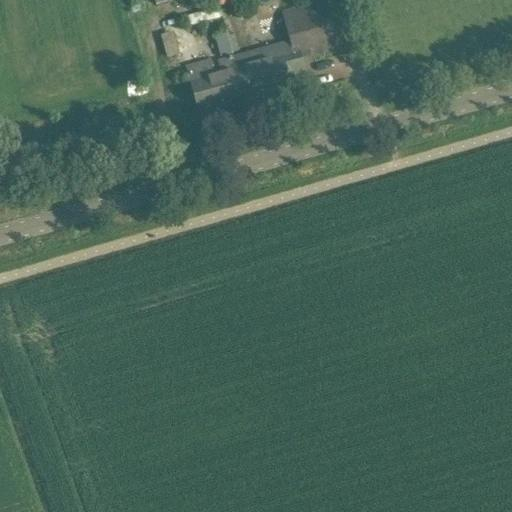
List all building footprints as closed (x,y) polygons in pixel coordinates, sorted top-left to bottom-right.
[(234,59),(245,99),(257,95),(257,93),(270,90),(270,92),(290,87),(287,77),(304,72),(300,53),(342,42),(333,9),(284,23),(289,43),(279,47),(234,59)] [(175,32),(160,37),(167,58),(182,53),(175,32)] [(232,53),(238,52),(234,33),(227,35),(232,53)] [(219,56),(232,53),(227,35),(215,38),(219,56)] [(245,99),(234,59),(221,63),(222,74),(215,76),(211,61),(184,68),(195,111),(245,99)]
